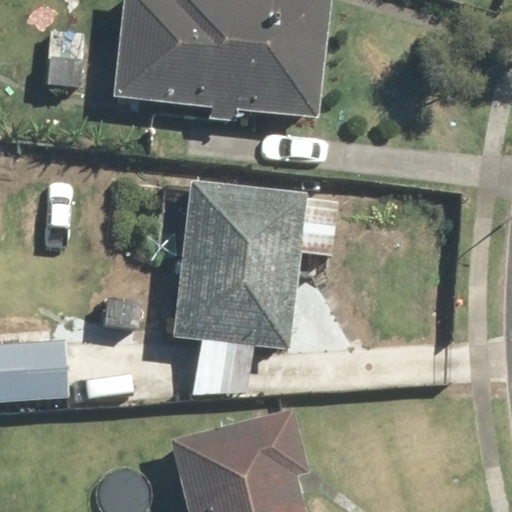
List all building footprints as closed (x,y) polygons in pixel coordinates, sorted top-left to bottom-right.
[(328,0),(121,0),(112,108),(319,124),(328,0)] [(82,100),(85,34),(48,33),(45,99),(82,100)] [(284,355),(292,263),(328,266),(333,209),(297,206),(298,195),(184,185),(170,344),(196,347),(192,396),(246,401),(251,352),(284,355)] [(58,348),(0,348),(0,405),(58,405),(58,348)] [(292,511),(269,407),(163,432),(181,511),(292,511)]
